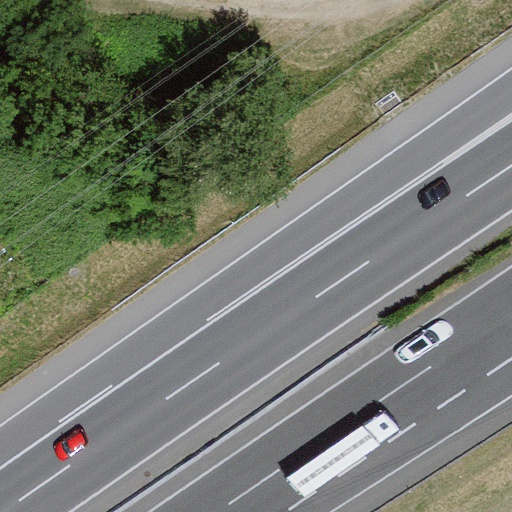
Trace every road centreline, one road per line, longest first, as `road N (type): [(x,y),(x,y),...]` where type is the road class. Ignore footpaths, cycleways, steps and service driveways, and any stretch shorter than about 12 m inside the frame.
road 1 (motorway): [(511,130),(230,355)]
road 2 (motorway): [(219,511),(511,313)]
road 3 (motorway): [(511,166),(230,355)]
road 4 (motorway): [(230,355),(5,511)]
road 5 (track): [(380,0),(302,10),(219,0)]
